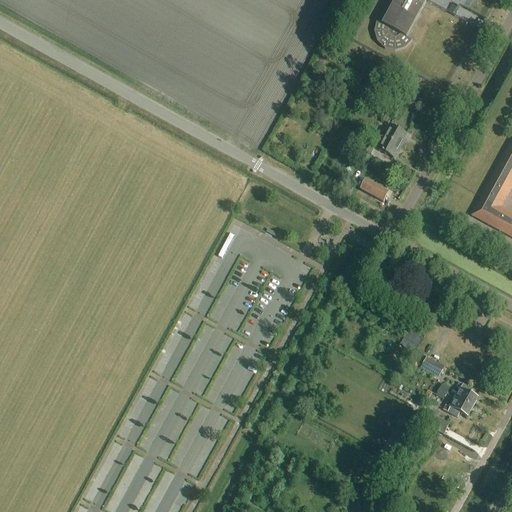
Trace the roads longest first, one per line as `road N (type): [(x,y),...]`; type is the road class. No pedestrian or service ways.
road 1 (unclassified): [(391,239),(0,22)]
road 2 (unclassified): [(391,239),(511,17)]
road 3 (unclassified): [(511,307),(391,239)]
